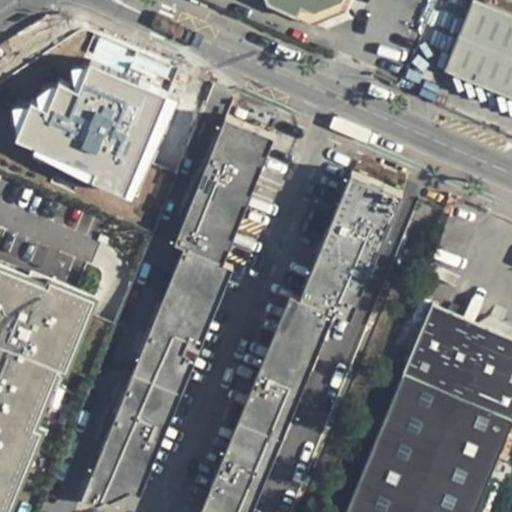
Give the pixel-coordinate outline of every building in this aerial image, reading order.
[(266,0),(268,3),(312,20),(345,7),(348,0),(266,0)] [(511,13),(476,0),(470,0),(443,68),(511,95),(511,13)] [(93,178),(126,191),(138,163),(144,147),(151,130),(155,118),(165,94),(167,90),(88,59),(86,62),(76,87),(67,83),(56,79),(44,107),(40,105),(29,101),(27,105),(18,128),(15,135),(37,144),(55,151),(68,156),(97,168),(93,178)] [(67,83),(76,87),(86,62),(82,61),(66,72),(67,83)] [(40,105),(44,107),(55,82),(37,85),(40,105)] [(165,94),(155,118),(166,123),(175,98),(165,94)] [(18,128),(27,105),(22,103),(8,111),(10,125),(18,128)] [(223,263),(275,134),(226,115),(174,243),(183,247),(81,498),(99,506),(131,489),(140,493),(232,266),(223,263)] [(151,130),(144,147),(154,151),(161,134),(151,130)] [(33,154),(51,161),(55,151),(37,144),(33,154)] [(68,156),(64,166),(93,178),(97,168),(68,156)] [(138,163),(126,191),(137,195),(148,167),(138,163)] [(290,293),(199,511),(251,511),(334,311),(351,318),(403,192),(352,171),(299,297),(290,293)] [(0,511),(5,511),(26,463),(19,460),(44,398),(40,396),(54,362),(60,364),(68,344),(74,346),(86,317),(80,315),(89,293),(55,279),(51,278),(49,283),(0,263),(0,511)] [(49,283),(51,278),(55,279),(35,270),(32,277),(49,283)] [(484,327),(430,305),(426,315),(480,337),(484,327)] [(480,337),(426,315),(345,511),(474,511),(511,420),(511,338),(484,327),(480,337)]
